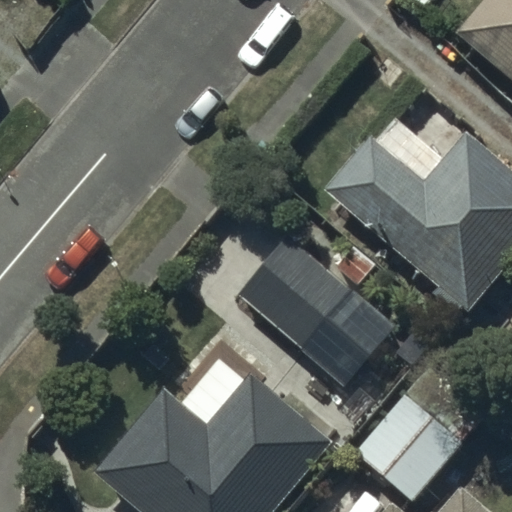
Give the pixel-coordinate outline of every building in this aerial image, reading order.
[(511,0),(486,0),(458,32),(511,79),(511,0)] [(326,193),(442,289),(435,297),(460,318),(467,310),(473,316),(511,268),(511,171),(470,136),(447,163),(398,122),(380,143),(372,137),(326,193)] [(290,242),(242,300),(304,351),(352,293),(290,242)] [(188,409),(165,391),(97,476),(141,511),(275,511),(332,441),(252,377),(247,383),(223,364),(188,409)] [(407,395),(355,452),(417,508),(469,451),(407,395)] [(490,511),(462,488),(441,511),(399,511),(395,508),(391,511),(490,511)]
